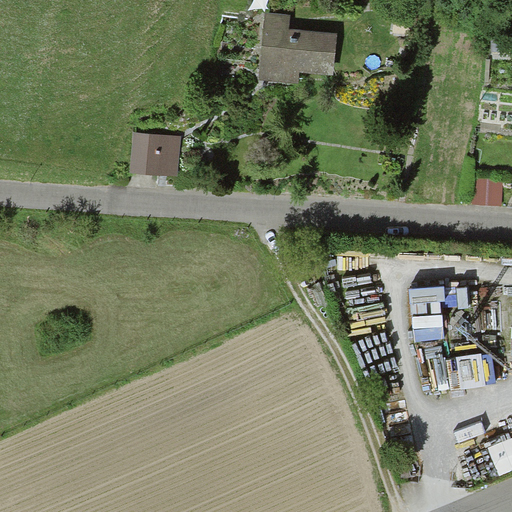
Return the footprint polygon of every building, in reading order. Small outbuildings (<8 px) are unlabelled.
[(291,18),(265,15),(258,78),(297,83),(298,73),(333,77),(338,36),(289,31),(291,18)] [(180,137),(131,135),(129,176),(178,178),(180,137)] [(501,199),(505,181),(485,177),(482,196),(501,199)] [(448,351),(441,299),(418,302),(425,354),(448,351)] [(455,350),(459,383),(500,378),(496,344),(455,350)] [(502,470),(511,466),(511,433),(491,441),(502,470)]
